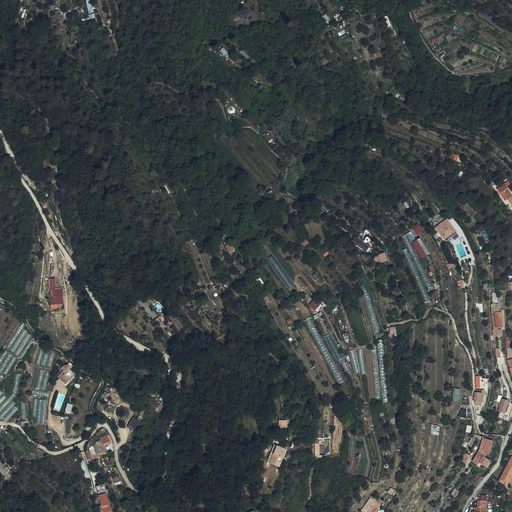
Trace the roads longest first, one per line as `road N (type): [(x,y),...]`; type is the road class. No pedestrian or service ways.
road 1 (track): [(0,132),(106,322),(176,369),(179,406),(163,497)]
road 2 (track): [(0,422),(57,453),(104,423)]
